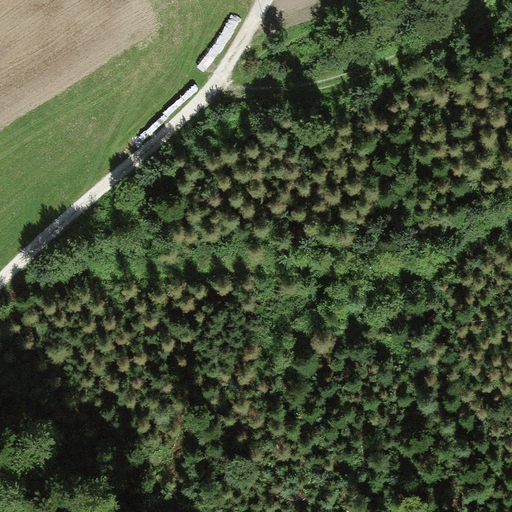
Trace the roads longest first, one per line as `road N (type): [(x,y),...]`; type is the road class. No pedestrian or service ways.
road 1 (track): [(511,223),(456,259),(409,275),(216,262),(5,274)]
road 2 (track): [(0,279),(212,92),(263,0)]
road 3 (track): [(409,275),(279,352),(213,415),(198,473)]
road 4 (track): [(491,0),(448,34),(349,71),(287,89),(212,92)]
